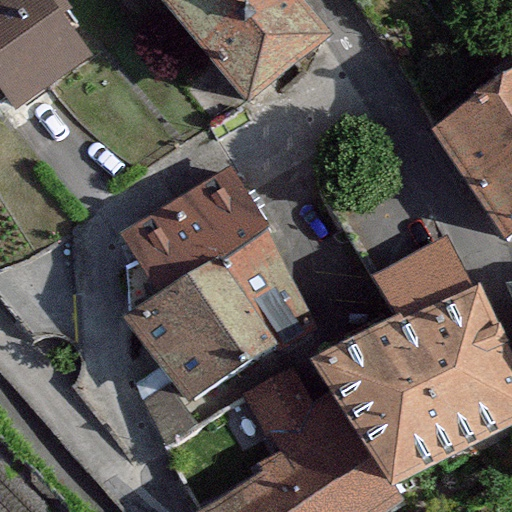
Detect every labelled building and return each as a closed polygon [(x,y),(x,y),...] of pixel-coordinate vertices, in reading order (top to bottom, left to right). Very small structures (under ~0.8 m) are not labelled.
[(97,62),(50,0),(6,0),(0,5),(0,77),(27,114),(97,62)] [(297,0),(197,0),(187,8),(263,103),(334,46),(297,0)] [(511,100),(447,146),(511,236),(511,100)] [(277,241),(243,186),(146,246),(181,302),(147,324),(187,388),(258,344),(217,278),(277,241)] [(511,414),(511,407),(443,255),(375,280),(394,326),(309,370),(323,400),(294,422),(275,386),(248,401),(285,469),(224,511),(368,511),(387,498),(380,484),(511,414)]
